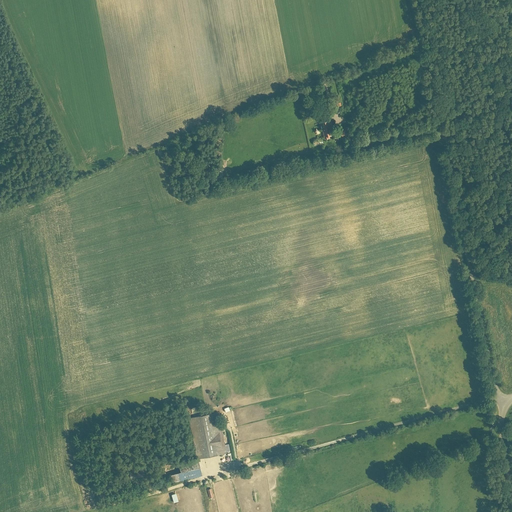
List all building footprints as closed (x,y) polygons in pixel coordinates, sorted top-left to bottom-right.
[(331,96),(334,107),(343,105),(340,94),(331,96)] [(320,123),(324,140),(333,138),(329,121),(320,123)] [(335,133),(337,142),(347,140),(345,131),(335,133)] [(226,453),(218,414),(185,420),(194,460),(226,453)] [(168,469),(172,484),(202,476),(198,461),(168,469)]
